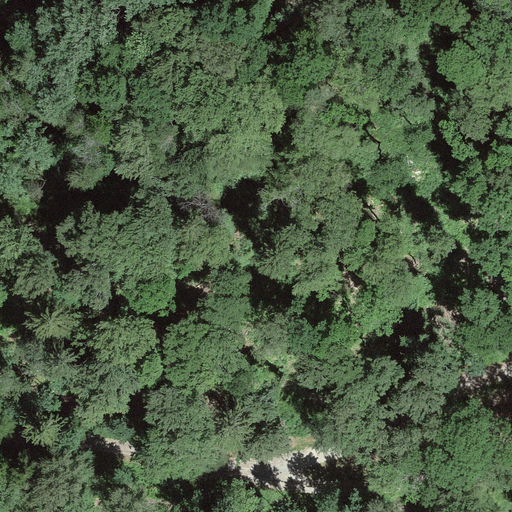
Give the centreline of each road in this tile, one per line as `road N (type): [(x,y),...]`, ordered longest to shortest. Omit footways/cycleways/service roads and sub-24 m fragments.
road 1 (track): [(0,439),(235,469),(511,485)]
road 2 (track): [(235,469),(466,381),(511,372)]
